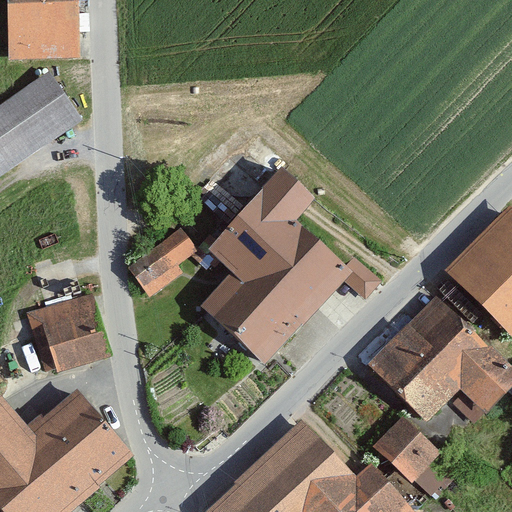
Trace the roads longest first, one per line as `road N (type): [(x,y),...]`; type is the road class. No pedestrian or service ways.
road 1 (unclassified): [(104,0),(113,269),(134,402),(169,488)]
road 2 (tertiary): [(169,488),(221,473),(511,182)]
